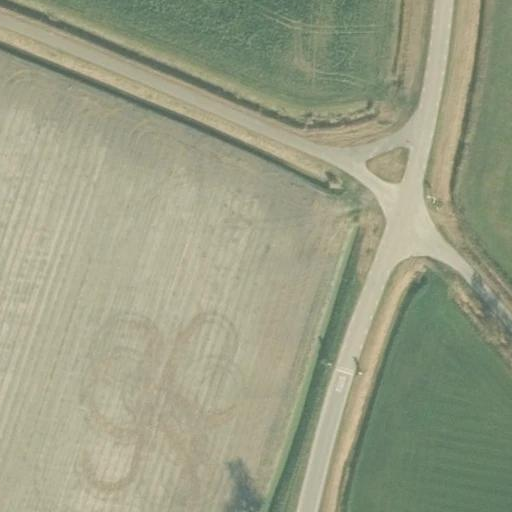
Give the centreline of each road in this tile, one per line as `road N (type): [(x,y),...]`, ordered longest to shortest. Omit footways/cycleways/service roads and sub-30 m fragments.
road 1 (unclassified): [(0,20),(341,159)]
road 2 (tertiary): [(306,511),(403,207)]
road 3 (unclassified): [(511,326),(403,207)]
road 4 (tertiary): [(426,120),(444,0)]
